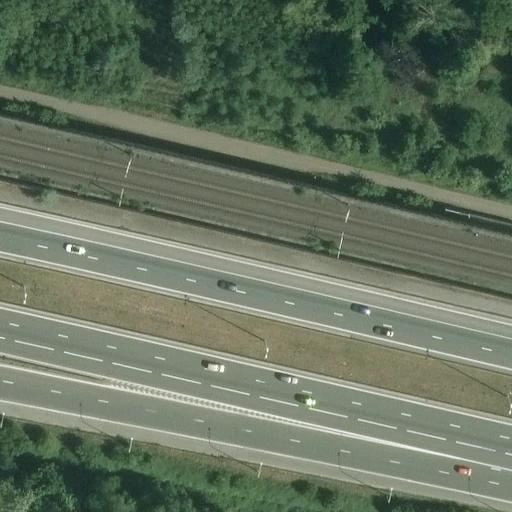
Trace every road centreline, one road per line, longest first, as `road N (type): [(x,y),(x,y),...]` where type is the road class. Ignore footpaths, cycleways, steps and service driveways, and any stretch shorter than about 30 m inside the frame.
road 1 (motorway): [(511,355),(0,239)]
road 2 (motorway): [(0,330),(511,444)]
road 3 (motorway): [(0,376),(511,472)]
